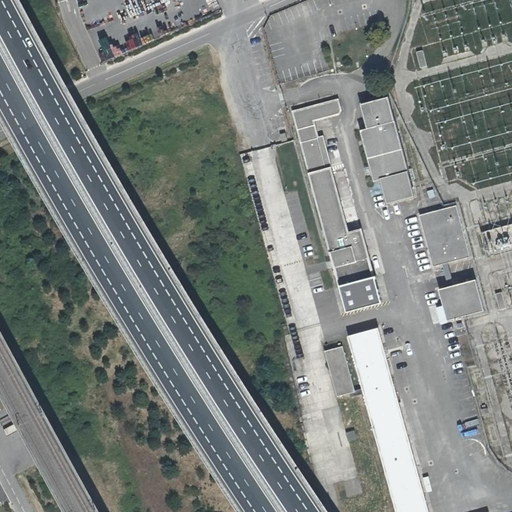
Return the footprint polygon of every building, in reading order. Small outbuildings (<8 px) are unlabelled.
[(106,58),(121,54),(117,42),(103,45),(106,58)] [(423,52),(417,54),(422,70),(428,68),(423,52)] [(359,129),(373,182),(380,180),(386,202),(415,195),(388,97),(360,105),(366,127),(359,129)] [(341,110),(339,100),(294,112),(301,139),(334,260),(336,267),(341,286),(349,315),(384,305),(386,305),(378,275),(376,275),(363,229),(349,233),(331,167),(328,167),(315,121),(336,115),(341,110)] [(471,257),(457,207),(420,217),(434,267),(471,257)] [(511,222),(478,231),(485,256),(511,249),(511,222)] [(485,311),(476,280),(435,291),(444,323),(485,311)] [(508,309),(503,292),(496,294),(500,311),(508,309)] [(433,511),(382,330),(352,338),(367,393),(399,511),(433,511)] [(352,392),(340,347),(323,351),(336,396),(347,393),(352,392)] [(345,432),(347,441),(356,438),(354,430),(345,432)]
